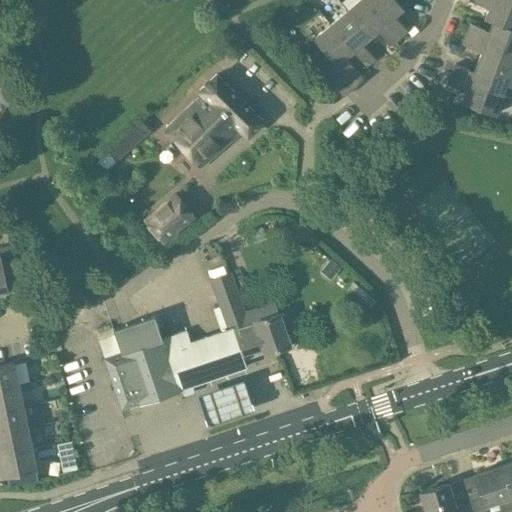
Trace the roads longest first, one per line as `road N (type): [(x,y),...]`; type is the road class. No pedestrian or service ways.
road 1 (secondary): [(127,490),(426,392)]
road 2 (residential): [(125,289),(256,200),(301,206)]
road 3 (residential): [(301,206),(386,280),(413,347)]
road 4 (residential): [(374,506),(406,459),(511,425)]
road 5 (residential): [(363,97),(432,29),(444,0)]
